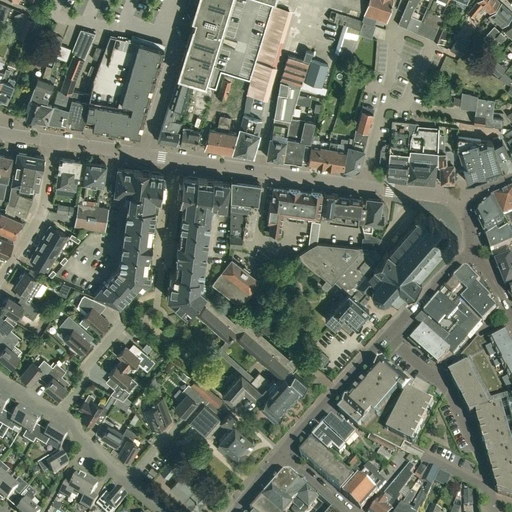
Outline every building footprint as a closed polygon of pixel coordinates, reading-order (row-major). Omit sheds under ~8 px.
[(249,79),(272,0),(192,0),(191,6),(198,11),(195,19),(192,18),(192,19),(194,20),(187,44),(177,75),(195,81),(214,87),(215,87),(220,70),(249,79)] [(368,0),(364,15),(386,22),(392,3),(392,2),(392,0),(368,0)] [(411,13),(412,13),(414,7),(418,0),(407,0),(403,11),(397,24),(405,28),(411,13)] [(438,26),(439,24),(448,0),(430,0),(422,20),(438,26)] [(498,1),(497,0),(477,0),(467,12),(473,17),(482,5),(489,12),(498,1)] [(0,24),(3,25),(10,7),(1,3),(0,4),(0,24)] [(489,15),(501,26),(511,13),(500,3),(489,15)] [(273,5),(255,69),(247,94),(263,98),(288,9),(273,5)] [(343,24),(334,53),(339,54),(350,59),(358,34),(362,21),(337,13),(336,13),(336,12),(331,10),(328,19),(343,24)] [(14,15),(17,22),(19,28),(22,29),(28,14),(22,12),(14,15)] [(438,26),(422,20),(411,15),(412,13),(411,13),(405,28),(432,39),(438,26)] [(35,37),(40,24),(26,18),(19,38),(26,41),(29,34),(35,37)] [(489,43),(495,37),(500,41),(504,36),(502,35),(506,31),(511,37),(511,19),(509,23),(508,22),(499,31),(494,26),(483,38),(489,43)] [(359,34),(371,38),(375,25),(363,21),(359,34)] [(439,24),(438,26),(432,39),(444,44),(446,39),(444,38),(448,28),(439,24)] [(65,75),(66,75),(76,78),(84,59),(95,33),(80,29),(72,51),(74,52),(65,75)] [(59,48),(60,45),(63,38),(54,35),(51,46),(59,48)] [(93,79),(92,83),(90,94),(88,102),(87,108),(84,128),(85,125),(93,126),(92,130),(139,138),(140,129),(141,130),(164,50),(143,43),(115,37),(113,36),(110,35),(93,79)] [(457,38),(450,49),(461,55),(467,45),(457,38)] [(59,48),(56,57),(66,60),(70,48),(60,45),(59,48)] [(104,51),(96,47),(92,58),(99,62),(104,51)] [(303,59),(308,60),(309,61),(309,59),(312,52),(305,50),(303,59)] [(302,80),(308,60),(303,59),(287,54),(279,81),(291,84),(288,92),(297,95),(298,95),(302,80)] [(473,60),(482,68),(487,62),(479,54),(473,60)] [(302,80),(303,81),(301,87),(325,94),(326,88),(321,86),(328,64),(309,59),(309,61),(308,60),(302,80)] [(499,78),(506,70),(496,61),(488,69),(495,75),(499,78)] [(34,120),(34,119),(42,98),(50,75),(50,73),(52,67),(46,65),(41,79),(37,78),(34,86),(25,109),(28,110),(25,118),(34,120)] [(6,69),(4,73),(0,83),(0,100),(6,102),(13,84),(15,80),(9,77),(7,82),(4,80),(5,79),(7,78),(10,70),(6,69)] [(504,72),(499,79),(508,84),(511,80),(504,72)] [(50,75),(42,98),(34,119),(46,121),(51,105),(46,103),(53,83),(55,77),(50,75)] [(66,75),(61,91),(59,90),(48,122),(64,125),(66,120),(72,95),(71,94),(72,90),(76,78),(66,75)] [(177,75),(169,105),(179,108),(185,110),(187,110),(195,81),(177,75)] [(232,77),(224,75),(218,97),(226,100),(232,77)] [(214,87),(195,81),(187,110),(187,112),(183,126),(182,125),(180,143),(198,146),(201,131),(202,131),(214,87)] [(279,81),(276,105),(274,115),(267,157),(283,160),(287,137),(289,122),(289,120),(293,110),(297,95),(288,92),(291,84),(279,81)] [(82,128),(86,108),(87,108),(88,102),(90,94),(72,90),(71,94),(72,95),(66,120),(69,121),(68,126),(82,128)] [(245,102),(244,111),(249,112),(252,97),(246,95),(245,102)] [(476,115),(484,116),(491,117),(493,102),(489,102),(490,100),(485,99),(480,97),(479,100),(478,102),(476,115)] [(185,110),(179,108),(169,105),(157,140),(176,143),(185,110)] [(362,105),(356,128),(368,132),(369,131),(367,130),(374,108),(362,105)] [(473,124),(483,125),(484,116),(476,115),(474,114),(473,124)] [(236,133),(237,127),(229,126),(230,124),(230,123),(231,118),(220,115),(218,127),(215,126),(214,129),(210,129),(204,147),(231,152),(236,133)] [(261,120),(243,115),(240,129),(234,152),(252,155),(255,147),(256,147),(258,142),(256,141),(258,134),(261,120)] [(503,119),(491,117),(484,116),(483,125),(502,128),(503,119)] [(287,137),(305,140),(309,141),(314,122),(298,118),(297,119),(290,118),(289,120),(289,122),(287,137)] [(391,121),(389,144),(384,144),(383,145),(382,146),(381,147),(381,150),(380,150),(379,162),(380,162),(380,163),(381,165),(383,166),(387,166),(386,177),(406,179),(408,159),(409,142),(414,127),(416,123),(409,122),(391,121)] [(408,159),(406,179),(433,182),(435,160),(437,160),(438,129),(414,127),(409,142),(408,159)] [(359,168),(364,150),(368,132),(356,128),(353,141),(349,141),(344,169),(355,171),(359,168)] [(458,151),(457,151),(466,183),(472,181),(487,176),(479,149),(480,139),(457,136),(456,151),(458,151)] [(308,147),(304,146),(305,140),(287,137),(283,160),(301,162),(306,163),(308,147)] [(499,152),(497,146),(497,145),(503,142),(500,137),(492,140),(493,144),(492,144),(494,151),(495,154),(502,172),(511,165),(511,157),(510,154),(505,155),(503,150),(499,152)] [(480,139),(479,149),(487,176),(501,172),(495,154),(494,151),(492,144),(480,143),(480,139)] [(325,166),(329,141),(320,140),(319,146),(311,145),(308,163),(325,166)] [(329,141),(325,166),(342,169),(345,150),(337,149),(338,143),(329,141)] [(453,164),(452,164),(452,150),(444,151),(444,152),(438,153),(438,164),(438,170),(440,170),(440,181),(453,181),(453,164)] [(32,200),(18,194),(18,195),(17,194),(19,185),(37,188),(40,171),(41,171),(43,157),(17,152),(8,203),(7,203),(5,209),(25,217),(32,200)] [(0,170),(7,173),(11,156),(0,153),(0,170)] [(55,187),(74,190),(75,190),(76,183),(78,183),(80,176),(78,176),(78,175),(80,161),(62,158),(62,162),(58,161),(56,173),(58,174),(55,187)] [(76,215),(74,224),(74,225),(93,229),(104,230),(108,208),(97,206),(100,185),(102,185),(105,164),(86,162),(83,183),(84,183),(83,192),(79,192),(77,203),(78,204),(77,207),(69,206),(68,214),(76,215)] [(118,266),(93,296),(119,308),(138,287),(142,291),(150,282),(151,271),(147,270),(149,254),(150,251),(151,251),(151,249),(151,245),(152,239),(151,239),(153,225),(155,208),(153,208),(154,204),(155,199),(161,200),(161,195),(164,196),(166,182),(163,182),(164,174),(118,168),(114,194),(128,196),(122,242),(119,266),(118,266)] [(181,228),(179,242),(179,243),(177,243),(177,249),(176,252),(176,255),(177,256),(177,258),(175,274),(170,273),(167,298),(182,311),(180,313),(184,316),(200,299),(206,292),(199,286),(200,281),(202,282),(203,278),(206,253),(213,207),(219,208),(226,209),(229,183),(229,182),(183,176),(182,184),(179,184),(177,197),(180,198),(180,203),(186,204),(185,208),(185,212),(183,212),(181,228)] [(230,209),(230,211),(229,247),(234,248),(241,248),(242,236),(251,237),(256,209),(260,184),(230,180),(230,183),(230,209)] [(296,214),(299,191),(300,189),(289,187),(289,189),(273,186),(271,199),(270,199),(266,220),(270,221),(268,231),(279,232),(282,212),(296,214)] [(511,234),(511,189),(494,197),(492,199),(503,221),(504,221),(511,234)] [(310,192),(299,191),(296,214),(318,218),(322,193),(311,191),(310,192)] [(324,193),(320,217),(324,217),(328,218),(328,221),(357,226),(358,221),(361,221),(361,220),(364,221),(367,199),(362,198),(328,193),(324,193)] [(365,239),(368,248),(374,249),(375,249),(381,238),(371,235),(373,225),(381,226),(382,221),(383,215),(379,215),(381,200),(367,198),(367,199),(364,221),(361,220),(361,221),(361,224),(365,239)] [(492,252),(511,244),(511,234),(504,221),(503,221),(492,199),(479,210),(477,216),(484,232),(487,236),(486,237),(492,252)] [(378,252),(375,249),(374,249),(368,248),(348,246),(334,244),(317,243),(309,247),(308,248),(298,255),(326,279),(321,286),(326,290),(334,281),(348,293),(345,296),(342,293),(339,297),(342,300),(336,307),(325,319),(330,323),(333,327),(335,325),(338,328),(340,325),(349,333),(355,327),(356,327),(362,321),(360,320),(362,318),(368,311),(362,305),(366,300),(369,297),(366,295),(369,292),(369,293),(371,293),(372,296),(370,297),(371,299),(373,298),(375,300),(375,302),(377,303),(378,301),(381,302),(381,303),(383,303),(383,302),(386,300),(387,302),(389,300),(388,299),(390,297),(395,302),(395,304),(398,304),(397,302),(404,295),(405,296),(405,298),(407,298),(407,296),(411,291),(413,292),(416,288),(415,287),(420,282),(422,281),(422,280),(420,280),(418,278),(424,271),(425,272),(426,271),(426,270),(432,263),(433,264),(434,262),(433,262),(439,255),(440,255),(441,254),(440,253),(445,247),(446,249),(448,248),(449,248),(450,247),(449,246),(455,239),(456,240),(457,239),(456,238),(457,236),(456,235),(455,236),(449,231),(450,230),(448,228),(446,229),(444,227),(444,226),(441,223),(437,220),(436,221),(434,218),(435,217),(433,216),(432,217),(431,216),(430,216),(429,215),(428,216),(427,217),(422,213),(421,210),(419,211),(419,213),(415,218),(413,218),(413,220),(415,220),(416,221),(410,228),(409,227),(408,229),(409,230),(403,237),(402,236),(400,237),(402,238),(396,244),(395,243),(394,245),(395,246),(388,253),(387,252),(387,250),(385,250),(385,252),(382,256),(378,252)] [(0,221),(0,222),(18,229),(20,230),(23,223),(21,222),(21,221),(11,217),(12,214),(6,212),(5,214),(0,212),(0,221)] [(0,221),(0,231),(14,238),(18,229),(0,222),(0,221)] [(308,248),(309,247),(317,243),(318,231),(320,222),(311,221),(308,248)] [(49,225),(28,260),(42,268),(46,271),(53,259),(60,247),(67,236),(49,225)] [(80,239),(77,237),(71,234),(70,237),(75,241),(78,242),(80,239)] [(0,246),(9,250),(12,242),(0,236),(0,246)] [(9,250),(0,246),(0,257),(4,260),(9,250)] [(493,253),(501,273),(511,269),(511,255),(511,256),(508,247),(493,253)] [(255,256),(272,271),(279,266),(258,248),(255,256)] [(244,270),(231,260),(228,264),(212,284),(240,306),(259,281),(244,270)] [(461,300),(462,299),(468,293),(469,294),(477,284),(478,285),(480,282),(468,269),(464,269),(454,279),(447,288),(440,295),(453,307),(454,306),(459,302),(460,302),(461,300)] [(511,283),(511,269),(501,273),(506,286),(511,283)] [(26,301),(29,303),(42,283),(27,274),(24,272),(23,274),(21,273),(19,276),(20,278),(14,287),(18,289),(15,295),(25,301),(26,301)] [(484,291),(478,285),(477,284),(469,294),(468,293),(462,299),(461,300),(468,307),(484,291)] [(491,299),(484,291),(468,307),(482,323),(492,313),(497,309),(489,301),(491,299)] [(86,313),(82,318),(79,322),(86,328),(89,324),(98,332),(108,322),(96,312),(103,304),(90,298),(84,294),(83,296),(82,296),(78,305),(86,313)] [(227,340),(232,334),(279,375),(283,379),(292,370),(295,367),(298,363),(292,357),(291,359),(251,324),(252,323),(245,316),(244,318),(238,313),(233,320),(211,300),(212,299),(206,294),(201,300),(202,301),(204,303),(196,313),(227,340)] [(449,337),(455,331),(468,321),(467,320),(468,319),(454,306),(453,307),(440,295),(423,314),(449,337)] [(25,301),(22,306),(8,297),(6,300),(4,300),(1,304),(2,306),(1,308),(19,320),(23,314),(33,320),(39,310),(29,303),(26,301),(25,301)] [(454,306),(468,319),(472,315),(460,302),(459,302),(454,306)] [(423,326),(443,344),(449,337),(423,314),(417,321),(423,326)] [(59,326),(68,334),(64,340),(80,354),(89,343),(78,333),(82,328),(68,315),(59,326)] [(468,321),(455,331),(460,336),(463,333),(468,337),(480,323),(472,315),(468,319),(467,320),(468,321)] [(0,342),(10,330),(14,326),(16,322),(7,316),(5,318),(0,323),(0,342)] [(437,364),(449,350),(450,350),(443,344),(423,326),(410,340),(437,364)] [(511,339),(508,331),(502,334),(499,329),(481,339),(478,337),(462,355),(487,404),(511,396),(511,339)] [(0,342),(0,357),(11,367),(19,357),(10,349),(20,338),(10,330),(0,342)] [(460,336),(455,331),(449,337),(443,344),(450,350),(449,350),(453,354),(468,337),(463,333),(460,336)] [(312,345),(304,354),(310,359),(309,359),(317,365),(320,368),(327,360),(329,358),(318,349),(312,345)] [(140,350),(136,355),(125,346),(116,356),(121,360),(117,365),(125,373),(125,372),(130,367),(132,369),(137,363),(147,371),(155,362),(140,350)] [(511,396),(487,404),(462,355),(447,373),(448,373),(473,415),(476,414),(498,493),(498,494),(511,498),(511,396)] [(52,367),(43,359),(37,366),(32,362),(20,375),(25,379),(25,382),(27,384),(29,383),(30,384),(39,373),(44,377),(52,367)] [(403,446),(405,443),(406,441),(413,444),(434,403),(424,398),(431,387),(417,379),(413,383),(405,376),(403,378),(383,361),(383,360),(374,369),(375,370),(368,377),(369,378),(365,382),(364,381),(352,394),(354,395),(350,399),(349,398),(343,405),(339,411),(358,428),(401,450),(403,446)] [(56,363),(52,367),(44,377),(42,379),(47,383),(44,386),(57,398),(61,393),(66,388),(57,380),(65,371),(56,363)] [(131,377),(125,372),(125,373),(117,365),(116,364),(108,374),(119,384),(111,394),(117,397),(123,401),(125,398),(138,383),(131,377)] [(303,380),(292,370),(283,379),(279,375),(275,379),(274,378),(270,382),(258,372),(250,382),(241,373),(221,395),(223,396),(232,404),(244,390),(255,400),(258,403),(258,404),(275,419),(282,410),(282,409),(284,407),(297,392),(298,393),(307,383),(303,380)] [(207,399),(208,400),(216,407),(221,401),(220,399),(195,379),(190,385),(194,389),(198,392),(207,399)] [(182,391),(186,394),(174,408),(179,412),(178,414),(181,416),(183,415),(184,416),(191,408),(196,412),(207,399),(198,392),(194,389),(190,385),(188,384),(182,391)] [(153,408),(146,411),(148,416),(146,417),(151,429),(166,424),(161,412),(168,409),(161,392),(157,394),(150,402),(153,408)] [(0,424),(2,426),(8,415),(3,412),(9,401),(8,400),(7,397),(0,393),(0,424)] [(89,393),(84,400),(79,409),(84,412),(81,418),(92,425),(94,421),(100,425),(104,418),(113,402),(117,397),(111,394),(107,399),(104,403),(100,400),(97,405),(92,402),(94,397),(89,393)] [(219,409),(216,407),(208,400),(204,405),(203,404),(188,421),(191,424),(204,435),(205,434),(219,418),(215,414),(219,409)] [(16,425),(21,429),(31,411),(25,408),(22,408),(20,407),(14,418),(8,415),(2,426),(12,432),(16,425)] [(33,444),(35,440),(42,429),(39,433),(34,430),(40,419),(38,418),(38,415),(31,411),(21,429),(26,432),(22,438),(33,444)] [(252,440),(234,423),(237,419),(229,412),(226,415),(225,414),(224,415),(225,416),(220,423),(228,430),(218,440),(221,442),(216,448),(230,460),(235,455),(237,457),(238,456),(245,449),(244,449),(246,447),(248,444),(252,440)] [(345,445),(355,434),(345,425),(343,426),(332,417),(324,426),(345,445)] [(122,434),(111,427),(113,423),(104,418),(100,425),(98,429),(103,432),(100,436),(108,440),(106,443),(114,448),(115,446),(121,437),(122,434)] [(35,440),(45,446),(49,440),(61,446),(67,435),(65,434),(64,432),(60,430),(58,430),(51,426),(47,432),(42,429),(35,440)] [(340,453),(345,447),(323,427),(313,438),(329,452),(333,447),(340,453)] [(121,437),(126,440),(117,454),(129,461),(138,445),(131,442),(136,434),(126,428),(122,434),(121,437)] [(375,438),(373,442),(394,453),(396,449),(375,438)] [(352,469),(349,472),(329,455),(327,457),(322,453),(324,451),(312,440),(304,449),(301,453),(301,457),(305,460),(304,460),(310,466),(311,465),(341,492),(354,477),(354,476),(359,470),(355,466),(359,461),(354,456),(347,464),(352,469)] [(387,464),(392,456),(381,449),(376,457),(387,464)] [(51,462),(48,457),(37,464),(43,473),(49,469),(53,475),(68,465),(67,464),(68,462),(65,457),(62,457),(61,455),(51,462)] [(160,472),(168,479),(178,466),(170,459),(160,472)] [(0,490),(9,480),(4,476),(9,470),(0,462),(0,490)] [(420,477),(427,467),(423,463),(416,474),(420,477)] [(378,473),(368,464),(342,493),(361,510),(386,482),(377,474),(378,473)] [(410,464),(397,479),(396,479),(380,499),(370,511),(391,511),(393,510),(392,509),(398,502),(401,496),(400,495),(414,476),(411,473),(415,468),(410,464)] [(427,467),(420,477),(421,478),(419,480),(428,484),(431,486),(439,471),(429,466),(428,467),(427,467)] [(148,471),(153,476),(156,472),(151,467),(148,471)] [(333,511),(331,510),(321,501),(289,472),(283,473),(249,511),(250,511),(333,511)] [(446,488),(451,477),(439,472),(437,477),(442,480),(440,484),(446,488)] [(78,495),(88,478),(82,474),(78,475),(77,474),(72,482),(66,479),(59,492),(69,498),(73,492),(78,495)] [(205,500),(207,498),(198,491),(198,492),(180,476),(170,489),(187,504),(187,505),(195,511),(197,510),(201,505),(205,500)] [(13,484),(9,480),(0,490),(0,499),(1,500),(4,500),(6,501),(14,492),(19,496),(27,486),(18,478),(13,484)] [(88,478),(78,495),(83,498),(80,504),(90,510),(98,497),(92,494),(97,486),(95,485),(95,481),(88,478)] [(428,484),(425,489),(424,491),(423,490),(421,493),(420,493),(410,509),(408,511),(419,511),(432,486),(431,486),(428,484)] [(29,487),(25,491),(17,501),(22,505),(17,511),(18,511),(38,511),(30,504),(34,499),(33,498),(37,494),(29,487)] [(104,511),(113,511),(114,511),(126,497),(125,496),(124,494),(121,491),(118,491),(117,490),(108,499),(104,495),(96,505),(104,511)] [(464,506),(473,505),(473,490),(463,491),(464,506)] [(408,511),(410,509),(405,506),(408,501),(411,503),(416,494),(411,491),(396,511),(408,511)]
